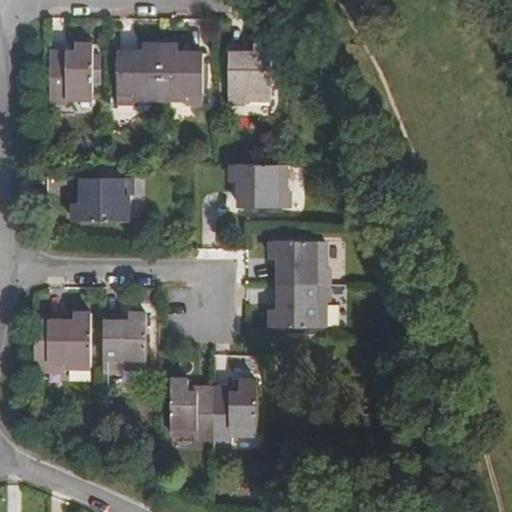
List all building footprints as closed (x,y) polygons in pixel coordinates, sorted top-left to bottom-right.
[(51,52),(51,103),(68,103),(68,98),(95,98),(95,45),(77,44),(77,59),(68,59),(68,52),(51,52)] [(135,98),(161,99),(161,45),(143,45),(143,59),(135,59),(135,53),(117,53),(117,104),(134,104),(135,98)] [(178,45),(161,45),(161,99),(186,100),(186,105),(203,105),(203,54),(186,53),(186,59),(178,59),(178,45)] [(254,46),(253,59),(245,59),(245,54),(229,54),(228,105),(245,106),(246,100),(270,101),(269,46),(254,46)] [(284,191),(285,165),(232,165),(231,182),(243,182),(243,191),(237,191),(237,209),(288,210),(288,191),(284,191)] [(76,222),(128,222),(128,197),(132,197),(132,179),(83,179),(83,197),(87,197),(87,205),(75,206),(76,222)] [(279,268),(279,286),(327,286),(327,269),(324,269),(324,244),(270,243),(270,260),(284,260),(283,268),(279,268)] [(327,304),(327,286),(279,286),(279,303),(283,303),(283,311),(270,311),(270,329),(324,330),(324,304),(327,304)] [(51,370),(67,371),(67,366),(94,367),(94,313),(76,313),(76,325),(67,325),(67,321),(51,321),(51,370)] [(106,322),(105,371),(123,371),(123,367),(148,367),(149,315),(131,314),(131,325),(123,325),(123,322),(106,322)] [(186,438),(214,438),(215,389),(196,388),(196,393),(187,393),(187,382),(170,381),(169,443),(186,443),(186,438)] [(231,389),(215,389),(214,438),(240,438),(240,444),(256,444),(257,383),(241,383),(240,394),(231,394),(231,389)]
